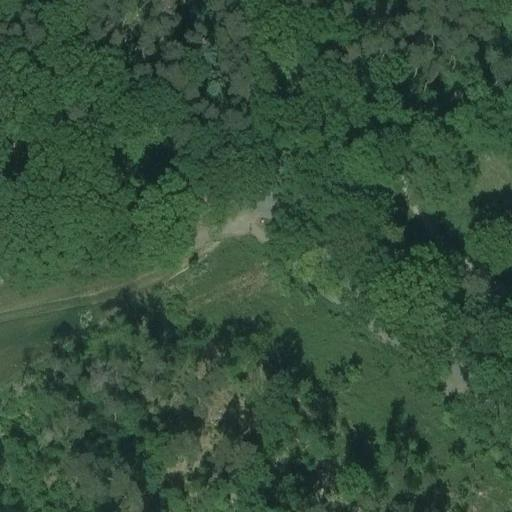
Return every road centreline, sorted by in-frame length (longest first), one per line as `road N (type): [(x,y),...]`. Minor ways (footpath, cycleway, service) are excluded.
road 1 (tertiary): [(511,413),(414,331),(293,215),(284,195)]
road 2 (tertiary): [(284,195),(0,254)]
road 3 (unclassified): [(284,195),(222,0)]
